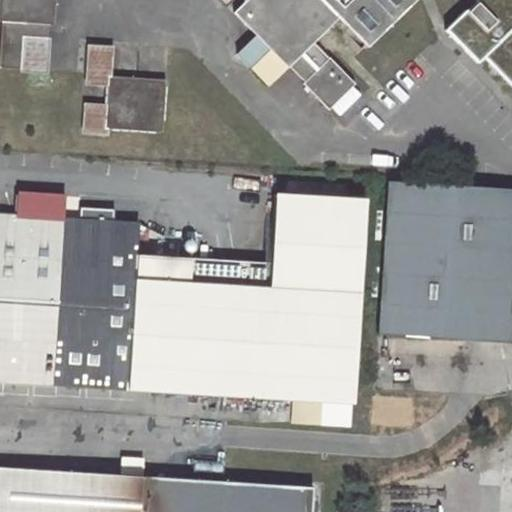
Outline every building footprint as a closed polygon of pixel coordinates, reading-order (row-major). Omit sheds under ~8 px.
[(0,0),(0,19),(2,20),(0,47),(0,68),(21,69),(23,37),(47,38),(50,13),(54,14),(54,0),(0,0)] [(367,49),(417,0),(245,0),(233,13),(287,68),(289,66),(303,81),(302,83),(328,109),(354,84),(329,57),(327,58),(313,42),(339,18),(367,49)] [(511,0),(474,0),(476,3),(468,10),(466,8),(445,29),(478,62),(484,56),(511,84),(511,0)] [(50,38),(47,38),(23,37),(21,69),(21,72),(48,74),(50,38)] [(114,47),(87,45),(84,85),(107,87),(108,77),(112,77),(114,47)] [(112,77),(108,77),(107,87),(106,104),(104,128),(108,128),(161,132),(164,80),(112,77)] [(106,104),(83,102),(81,133),(108,136),(108,128),(104,128),(106,104)] [(377,335),(509,344),(511,308),(511,189),(387,181),(377,335)] [(113,399),(140,401),(141,389),(293,399),(320,401),(353,403),(366,201),(276,195),(272,261),(155,253),(156,237),(139,236),(140,223),(64,219),(64,217),(47,216),(23,215),(0,212),(0,406),(76,411),(78,385),(102,386),(114,387),(113,399)] [(23,215),(47,216),(48,201),(24,200),(23,215)] [(78,385),(76,411),(101,413),(102,386),(78,385)] [(320,401),(293,399),(292,420),(319,422),(320,401)] [(0,511),(311,511),(313,489),(0,467),(0,511)]
